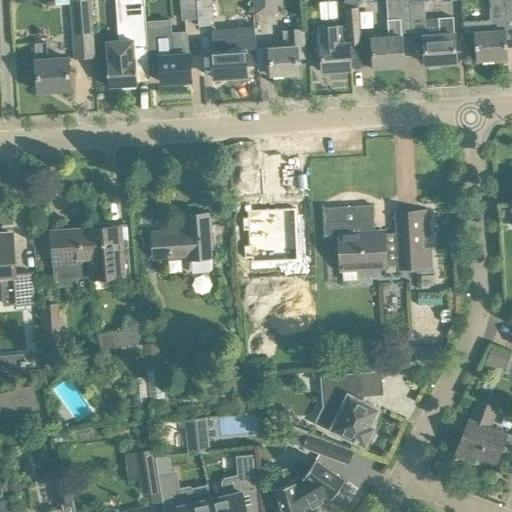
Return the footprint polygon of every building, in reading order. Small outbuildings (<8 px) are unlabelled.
[(95,57),(90,0),(54,0),(55,5),(69,3),(74,59),(95,57)] [(119,40),(107,41),(108,60),(107,60),(109,85),(122,85),(123,88),(135,87),(135,84),(138,84),(137,81),(150,80),(149,67),(148,60),(145,20),(143,0),(130,0),(132,21),(119,22),(121,39),(119,40)] [(180,0),(182,19),(189,19),(198,18),(196,0),(180,0)] [(211,0),(196,0),(198,18),(198,25),(214,24),(211,0)] [(253,0),(254,14),(279,12),(277,0),(253,0)] [(347,28),(313,31),(315,58),(321,57),(322,70),(351,68),(349,44),(361,43),(359,17),(358,7),(357,0),(344,0),(345,8),(347,28)] [(388,34),(371,36),(372,40),(374,67),(404,64),(402,35),(402,30),(412,29),(410,2),(409,0),(386,0),(388,20),(387,20),(388,34)] [(504,18),(511,17),(511,0),(489,0),(490,12),(490,18),(463,20),(464,34),(475,33),(477,60),(508,57),(506,29),(505,29),(504,18)] [(425,19),(424,1),(410,2),(412,29),(412,31),(424,30),(426,30),(425,19)] [(456,61),(455,33),(454,33),(453,16),(439,17),(439,18),(425,19),(426,30),(424,30),(424,35),(425,63),(428,63),(430,67),(439,66),(440,62),(456,61)] [(171,18),(145,20),(148,60),(149,67),(161,66),(162,82),(191,80),(189,53),(187,37),(187,30),(179,31),(172,31),(171,18)] [(215,78),(246,76),(245,49),(231,50),(229,26),(211,27),(215,78)] [(298,57),(305,57),(303,29),(283,30),(284,47),(269,48),(271,74),(299,72),(298,57)] [(38,91),(71,88),(69,59),(47,60),(45,41),(34,42),(38,91)] [(400,267),(431,265),(428,210),(396,212),(397,232),(384,233),(383,232),(375,232),(373,204),(323,207),(325,236),(340,235),(342,268),(386,266),(386,263),(399,262),(400,267)] [(252,262),(314,259),(312,222),(296,223),(296,208),(248,211),(249,246),(251,246),(252,262)] [(213,267),(212,256),(209,212),(185,214),(186,230),(153,232),(155,257),(188,254),(189,270),(192,272),(210,271),(213,267)] [(120,225),(117,225),(110,223),(103,222),(96,224),(89,227),(88,227),(89,241),(93,241),(94,259),(92,259),(94,277),(124,275),(124,273),(130,273),(128,240),(121,240),(120,225)] [(91,277),(94,277),(92,259),(94,259),(93,241),(89,241),(88,227),(87,227),(87,231),(53,233),(55,264),(54,264),(56,286),(72,284),(71,277),(91,276),(91,277)] [(0,275),(3,276),(5,303),(33,301),(32,278),(15,279),(12,233),(0,233),(0,275)] [(441,293),(418,294),(419,306),(442,305),(441,293)] [(40,304),(44,350),(66,348),(63,316),(59,317),(58,302),(40,304)] [(145,348),(143,314),(126,315),(127,329),(101,330),(102,350),(145,348)] [(437,359),(441,344),(415,345),(416,359),(437,359)] [(314,347),(300,348),(301,362),(315,361),(314,347)] [(491,350),(484,369),(494,373),(496,367),(506,371),(511,357),(491,350)] [(363,388),(362,372),(322,375),(323,391),(327,391),(328,397),(324,404),(340,412),(332,428),(335,430),(334,432),(344,437),(345,435),(366,445),(367,443),(371,442),(374,440),(376,436),(376,432),(374,429),(375,427),(371,424),(379,408),(353,396),(357,388),(363,388)] [(33,384),(0,392),(0,401),(3,414),(18,410),(35,406),(37,406),(32,386),(34,386),(33,384)] [(505,433),(489,426),(496,406),(478,399),(470,419),(469,419),(455,454),(474,461),(476,456),(495,463),(503,442),(505,433)] [(186,426),(189,452),(209,450),(206,417),(186,419),(186,426)] [(331,440),(308,432),(293,426),(288,440),(303,446),(303,447),(325,455),(331,440)] [(246,511),(243,494),(259,493),(255,445),(255,446),(255,455),(238,456),(240,475),(225,478),(223,481),(226,494),(211,497),(214,511),(246,511)] [(140,452),(146,491),(160,489),(155,456),(154,449),(140,452)] [(156,456),(155,456),(161,489),(164,511),(181,508),(181,511),(214,511),(211,497),(196,501),(193,488),(189,486),(179,489),(176,470),(171,471),(170,465),(169,455),(156,457),(156,456)] [(274,486),(281,511),(304,511),(303,507),(310,503),(312,507),(322,501),(321,498),(327,493),(332,497),(345,479),(316,458),(310,467),(300,460),(284,470),(287,483),(274,486)] [(74,500),(68,474),(52,478),(58,504),(74,500)] [(8,494),(22,491),(18,478),(5,482),(8,494)] [(0,509),(0,511),(13,511),(9,498),(0,499),(0,509)]
